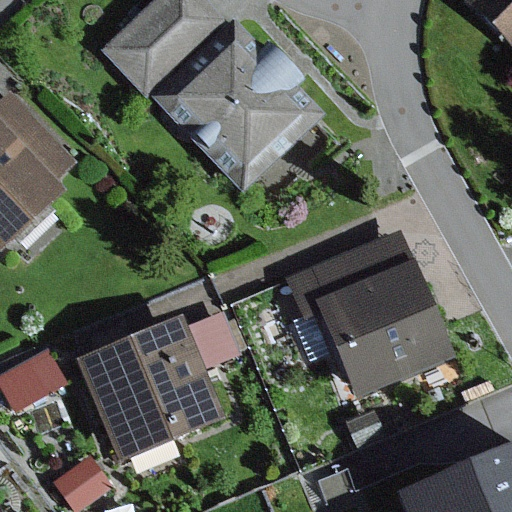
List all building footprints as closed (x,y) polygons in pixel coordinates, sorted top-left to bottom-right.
[(204,0),(153,0),(101,53),(243,195),(321,117),(295,91),(302,83),(266,47),(258,55),(248,45),(252,42),(231,21),(228,24),(204,0)] [(511,0),(459,0),(458,1),(511,55),(511,0)] [(0,253),(64,196),(54,185),(74,166),(8,94),(0,102),(0,253)] [(400,235),(285,283),(301,321),(303,325),(318,319),(333,354),(353,403),(453,362),(400,235)] [(222,315),(184,330),(202,373),(239,358),(222,315)] [(180,319),(73,364),(117,469),(224,424),(202,373),(184,330),(180,319)] [(303,325),(301,321),(287,326),(304,366),(333,354),(318,319),(303,325)] [(64,385),(45,352),(0,378),(0,392),(13,415),(64,385)] [(397,511),(511,511),(511,446),(391,497),(397,511)] [(88,458),(52,486),(72,511),(81,511),(112,489),(88,458)]
